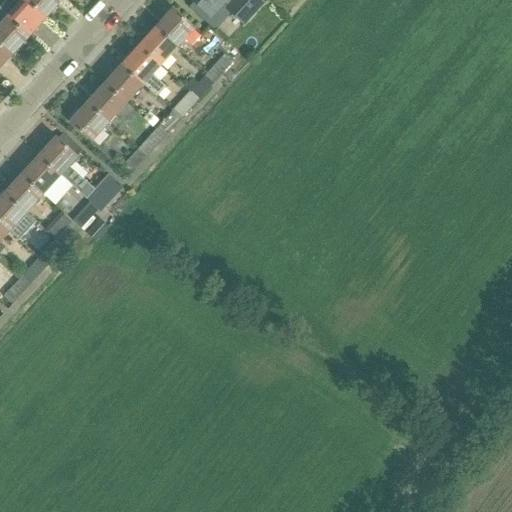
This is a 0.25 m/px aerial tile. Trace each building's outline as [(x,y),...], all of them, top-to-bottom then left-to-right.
[(5,0),(0,5),(0,9),(8,16),(29,36),(47,17),(28,0),(5,0)] [(28,0),(47,17),(61,0),(28,0)] [(194,0),(211,15),(222,3),(228,8),(244,24),(264,3),(260,0),(194,0)] [(174,8),(156,27),(178,47),(195,28),(174,8)] [(0,9),(0,43),(12,55),(29,36),(8,16),(0,9)] [(156,27),(139,46),(160,66),(178,47),(156,27)] [(0,68),(12,55),(0,43),(0,68)] [(139,46),(122,65),(144,84),(158,97),(167,87),(153,73),(160,66),(139,46)] [(224,55),(207,74),(216,82),(233,63),(224,55)] [(122,65),(104,84),(126,104),(144,84),(122,65)] [(207,74),(190,93),(199,101),(216,82),(207,74)] [(104,84),(87,103),(109,123),(126,104),(104,84)] [(190,93),(173,111),(182,119),(199,101),(190,93)] [(87,103),(70,122),(91,142),(109,123),(87,103)] [(173,111),(156,130),(165,138),(182,119),(173,111)] [(150,112),(144,119),(153,128),(159,121),(150,112)] [(156,130),(139,149),(147,157),(165,138),(156,130)] [(45,148),(39,156),(60,175),(90,202),(99,210),(120,186),(109,175),(95,190),(69,166),(78,156),(58,138),(56,136),(52,133),(41,145),(43,146),(45,148)] [(139,149),(121,168),(130,176),(147,157),(139,149)] [(39,156),(22,174),(43,194),(60,175),(39,156)] [(22,174),(4,193),(26,213),(43,194),(22,174)] [(4,193),(0,198),(0,223),(9,232),(26,213),(4,193)] [(90,202),(73,221),(81,229),(99,210),(90,202)] [(73,221),(56,240),(64,248),(81,229),(73,221)] [(0,223),(0,257),(1,258),(0,256),(0,255),(8,246),(1,240),(9,232),(0,223)] [(105,229),(98,223),(88,234),(95,241),(105,229)] [(56,240),(39,258),(47,266),(64,248),(56,240)] [(39,258),(22,277),(30,285),(47,266),(39,258)] [(22,277),(5,296),(13,304),(30,285),(22,277)]
